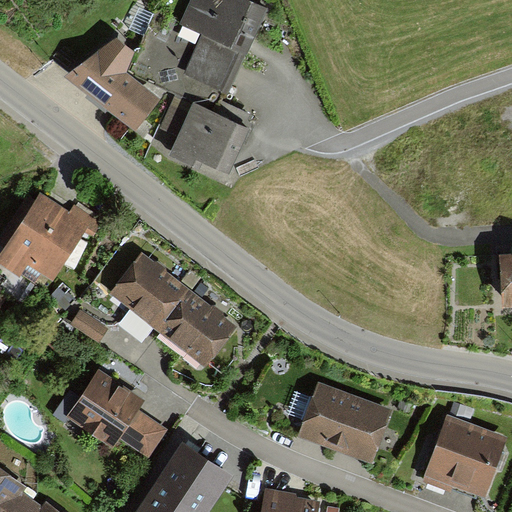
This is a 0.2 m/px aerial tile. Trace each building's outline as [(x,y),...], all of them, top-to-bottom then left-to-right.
[(230,97),(269,11),(243,0),(194,0),(183,24),(204,33),(184,77),(230,97)] [(160,103),(127,79),(134,56),(115,42),(81,74),(64,83),(137,136),(160,103)] [(251,134),(194,106),(172,150),(229,178),(251,134)] [(62,205),(44,193),(0,258),(0,263),(21,277),(28,267),(51,282),(85,232),(94,238),(104,223),(75,204),(70,211),(62,205)] [(141,253),(111,293),(158,329),(189,289),(141,253)] [(511,307),(511,256),(501,257),(504,308),(511,307)] [(236,326),(189,289),(158,329),(205,365),(236,326)] [(108,328),(81,310),(71,324),(98,342),(108,328)] [(98,369),(68,417),(114,447),(120,438),(148,456),(167,427),(141,410),(147,401),(98,369)] [(318,383),(299,436),(373,462),(392,409),(318,383)] [(506,437),(447,416),(424,480),(450,489),(451,485),(484,497),(506,437)] [(183,434),(128,511),(201,511),(232,468),(183,434)] [(53,511),(0,475),(0,511),(53,511)] [(317,511),(321,497),(265,487),(260,511),(317,511)]
